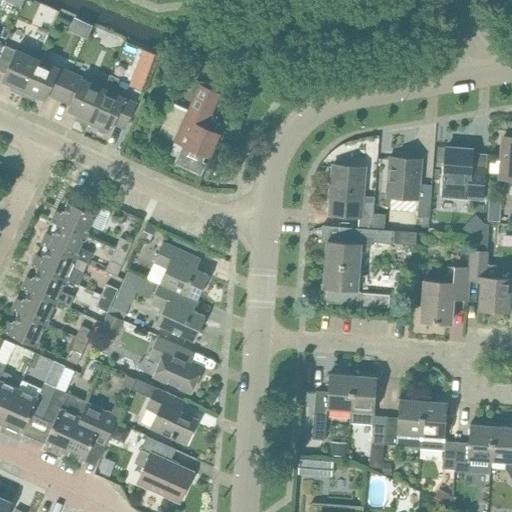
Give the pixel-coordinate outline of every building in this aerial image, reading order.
[(28,55),(5,45),(0,55),(0,70),(5,73),(2,80),(13,85),(11,89),(22,95),(40,55),(30,51),(28,55)] [(60,97),(70,75),(47,65),(49,60),(40,55),(22,95),(34,100),(36,95),(46,99),(49,93),(60,97)] [(150,67),(139,64),(131,86),(142,90),(150,67)] [(105,85),(88,124),(102,130),(104,125),(112,129),(115,122),(126,127),(134,108),(136,104),(124,99),(127,92),(116,87),(120,79),(110,74),(105,85)] [(93,85),(70,75),(60,97),(71,102),(68,109),(79,114),(76,119),(88,124),(105,85),(95,80),(93,85)] [(205,127),(219,94),(200,86),(189,110),(172,102),(158,133),(175,141),(167,159),(201,174),(206,163),(202,162),(206,155),(209,156),(219,134),(205,127)] [(511,176),(511,138),(503,138),(502,158),(501,176),(511,176)] [(483,199),(484,188),(485,168),(471,167),(473,149),(446,147),(445,167),(443,195),(468,197),(483,199)] [(429,218),(430,205),(432,185),(420,184),(422,159),(389,156),(386,196),(419,199),(417,217),(429,218)] [(491,162),(490,171),(499,171),(499,162),(491,162)] [(372,228),(373,217),(374,197),(363,196),(365,168),(333,165),(329,213),(361,216),(361,228),(372,228)] [(489,200),(487,220),(500,221),(501,201),(489,200)] [(95,213),(69,201),(63,213),(57,210),(52,221),(58,224),(86,236),(91,225),(102,229),(110,211),(98,206),(95,213)] [(86,236),(58,224),(53,235),(47,232),(42,243),(49,246),(76,258),(88,263),(93,253),(81,247),(86,236)] [(486,251),(488,224),(484,224),(471,238),(470,250),(469,268),(469,279),(481,280),(479,308),(509,311),(511,291),(511,279),(496,278),(497,266),(486,265),(487,252),(486,251)] [(394,231),(382,230),(372,230),(372,228),(361,228),(339,226),(338,241),(327,240),(325,265),(359,267),(361,250),(366,250),(371,247),(371,243),(393,244),(394,231)] [(127,254),(132,243),(120,237),(115,249),(127,254)] [(200,258),(164,241),(147,278),(160,284),(161,283),(188,296),(197,300),(208,274),(187,265),(192,255),(200,259),(200,258)] [(76,258),(49,246),(44,257),(37,254),(32,265),(39,268),(66,280),(67,279),(79,285),(84,273),(72,268),(76,258)] [(127,254),(115,249),(110,261),(121,266),(127,254)] [(240,270),(244,257),(222,251),(218,264),(240,270)] [(325,265),(323,288),(357,290),(359,271),(359,267),(325,265)] [(467,299),(469,279),(469,268),(447,266),(446,282),(424,281),(421,320),(434,321),(434,322),(439,322),(439,321),(451,322),(453,298),(467,299)] [(27,276),(22,287),(29,290),(56,302),(57,301),(69,307),(74,296),(62,290),(66,280),(39,268),(34,279),(27,276)] [(194,341),(205,315),(184,306),(188,296),(161,283),(160,284),(151,303),(164,309),(157,324),(176,333),(194,341)] [(112,300),(116,291),(104,286),(100,295),(112,300)] [(56,302),(29,290),(24,301),(17,298),(13,309),(19,312),(47,324),(56,302)] [(388,294),(360,293),(359,305),(387,307),(388,294)] [(106,313),(112,300),(100,295),(94,308),(106,313)] [(47,324),(19,312),(14,323),(8,320),(3,331),(37,346),(47,324)] [(115,340),(124,320),(108,313),(99,333),(115,340)] [(80,325),(80,326),(75,337),(87,342),(93,330),(80,325)] [(191,391),(201,368),(180,359),(185,348),(159,336),(149,358),(160,363),(155,375),(173,383),(191,391)] [(77,364),(81,355),(87,342),(75,337),(69,349),(65,359),(77,364)] [(16,344),(4,339),(0,347),(0,422),(3,424),(19,389),(9,384),(13,375),(4,371),(16,344)] [(57,380),(63,367),(51,361),(45,374),(48,375),(44,382),(42,388),(23,380),(19,389),(3,424),(23,433),(31,415),(42,420),(56,388),(53,386),(57,379),(57,380)] [(351,410),(353,375),(329,373),(328,391),(316,390),(312,439),(325,440),(327,408),(351,410)] [(384,444),(386,416),(374,415),(375,412),(377,377),(353,375),(351,410),(350,423),(373,425),(372,444),(384,444)] [(136,378),(131,389),(151,399),(149,404),(147,408),(158,413),(152,427),(168,434),(186,443),(197,418),(179,410),(184,400),(166,391),(157,387),(136,378)] [(65,452),(81,417),(87,402),(56,388),(42,420),(53,425),(44,443),(65,452)] [(210,398),(205,409),(225,418),(230,407),(210,398)] [(419,447),(423,400),(400,398),(398,417),(386,416),(384,444),(419,447)] [(423,400),(419,447),(420,447),(437,448),(444,449),(442,468),(454,469),(456,442),(445,441),(445,435),(448,402),(423,400)] [(81,417),(65,452),(85,461),(96,436),(107,441),(115,423),(119,416),(122,407),(114,404),(110,412),(107,410),(87,402),(81,417)] [(124,443),(130,429),(116,423),(110,437),(124,443)] [(492,461),(495,425),(470,424),(469,444),(456,442),(454,469),(467,469),(467,471),(490,473),(491,461),(492,461)] [(511,426),(495,425),(492,461),(506,462),(506,470),(511,480),(511,426)] [(180,501),(193,472),(170,462),(176,449),(147,436),(141,449),(141,450),(135,462),(145,467),(138,482),(180,501)] [(298,457),(297,473),(309,474),(310,458),(298,457)] [(0,511),(7,511),(12,502),(0,496),(0,511)] [(362,511),(363,506),(313,502),(309,506),(308,511),(362,511)]
